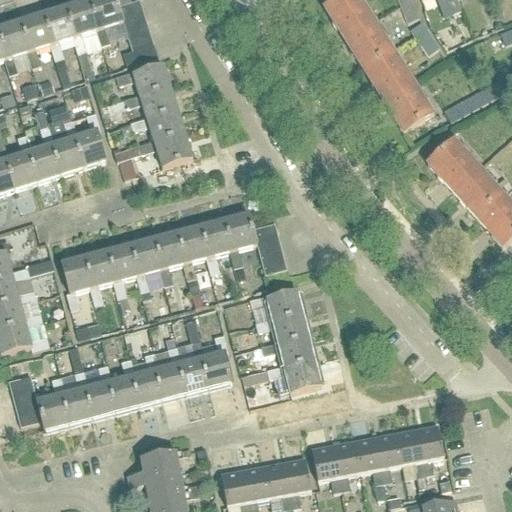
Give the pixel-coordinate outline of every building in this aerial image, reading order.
[(122,29),(120,24),(112,0),(109,0),(89,6),(99,37),(95,38),(100,54),(109,51),(104,35),(122,29)] [(357,0),(345,0),(323,14),(334,30),(343,46),(374,27),(364,11),(357,0)] [(404,0),(396,3),(401,16),(413,11),(408,0),(404,0)] [(451,19),(461,15),(456,5),(447,9),(451,19)] [(89,6),(66,14),(76,44),(72,45),(77,61),(86,59),(81,43),(95,38),(99,37),(89,6)] [(142,18),(138,6),(117,13),(120,24),(121,24),(142,18)] [(413,11),(401,16),(406,29),(419,25),(413,11)] [(66,14),(43,21),(53,51),(49,53),(54,69),(63,66),(58,50),(72,45),(76,44),(66,14)] [(146,29),(142,18),(121,24),(124,36),(146,29)] [(433,38),(438,37),(441,50),(454,47),(448,19),(430,23),(433,38)] [(26,60),(31,75),(40,72),(35,57),(49,53),(53,51),(43,21),(20,28),(30,59),(26,60)] [(374,27),(343,46),(353,61),(363,77),(393,58),(384,42),(374,27)] [(20,28),(0,34),(0,43),(7,66),(3,67),(8,83),(17,80),(12,65),(26,60),(30,59),(20,28)] [(149,40),(146,29),(124,36),(128,47),(149,40)] [(410,36),(416,45),(427,37),(421,29),(410,36)] [(511,44),(509,36),(499,41),(503,52),(511,48),(511,44)] [(416,45),(422,53),(432,46),(427,37),(416,45)] [(153,51),(149,40),(128,47),(131,58),(153,51)] [(432,46),(422,53),(427,62),(438,54),(432,46)] [(157,65),(153,52),(131,58),(122,61),(126,74),(157,65)] [(393,58),(363,77),(373,92),(383,108),(413,89),(403,73),(393,58)] [(77,61),(85,86),(94,83),(86,59),(77,61)] [(134,88),(139,102),(140,106),(171,97),(163,73),(133,82),(132,79),(115,84),(118,93),(134,88)] [(43,101),(54,97),(50,86),(39,90),(43,101)] [(499,87),(492,91),(498,103),(505,99),(499,87)] [(413,89),(383,108),(392,124),(403,140),(433,121),(423,104),(413,89)] [(91,103),(87,92),(87,90),(70,95),(75,109),(91,103)] [(492,91),(485,95),(491,107),(498,103),(492,91)] [(26,94),(21,95),(25,107),(37,103),(33,92),(26,94)] [(485,95),(478,99),(484,110),(491,107),(485,95)] [(123,107),(126,116),(142,109),(147,124),(146,125),(147,129),(178,119),(171,97),(140,106),(139,102),(123,107)] [(11,98),(0,101),(0,104),(3,114),(15,111),(11,98)] [(478,99),(471,103),(478,114),(484,110),(478,99)] [(471,103),(464,107),(471,118),(478,114),(471,103)] [(464,107),(457,111),(464,122),(471,118),(464,107)] [(49,133),(49,135),(54,150),(50,152),(60,182),(83,175),(73,145),(77,143),(72,127),(71,128),(65,110),(48,115),(52,128),(48,129),(49,133)] [(457,111),(450,114),(457,126),(464,122),(457,111)] [(457,126),(450,114),(443,118),(450,130),(457,126)] [(44,117),(33,120),(39,136),(49,133),(44,117)] [(149,134),(153,148),(155,152),(185,142),(178,119),(147,129),(146,125),(130,129),(133,139),(149,134)] [(91,139),(77,143),(73,145),(83,175),(106,168),(97,138),(100,137),(95,120),(86,123),(91,139)] [(45,153),(31,158),(27,159),(37,190),(60,182),(50,152),(54,150),(49,135),(40,137),(45,153)] [(0,201),(14,197),(4,166),(8,165),(3,149),(0,137),(0,201)] [(22,161),(8,165),(4,166),(14,197),(37,190),(27,159),(31,158),(26,142),(17,145),(22,161)] [(140,162),(156,157),(162,176),(193,166),(185,142),(155,152),(153,148),(138,153),(140,162)] [(453,146),(426,170),(439,184),(452,198),(479,174),(466,160),(453,146)] [(128,166),(125,157),(113,161),(116,170),(128,166)] [(479,174),(452,198),(464,212),(477,226),(503,202),(491,188),(479,174)] [(28,193),(13,197),(19,220),(34,216),(28,193)] [(511,211),(503,202),(477,226),(489,239),(502,254),(511,244),(511,211)] [(248,220),(220,228),(228,258),(233,275),(242,273),(237,256),(256,251),(255,246),(252,235),(248,220)] [(220,228),(197,234),(205,265),(209,281),(218,279),(214,262),(228,258),(220,228)] [(277,240),(274,229),(252,235),(255,246),(277,240)] [(200,308),(195,285),(205,282),(209,281),(205,265),(197,234),(191,236),(190,236),(176,240),(173,240),(182,271),(186,287),(188,295),(192,310),(200,308)] [(173,240),(151,246),(159,277),(163,293),(172,291),(168,274),(182,271),(173,240)] [(280,252),(277,240),(255,246),(258,258),(258,257),(280,252)] [(151,246),(127,253),(135,283),(140,300),(149,297),(144,281),(159,277),(151,246)] [(11,280),(10,276),(2,248),(0,248),(0,292),(13,289),(29,284),(29,282),(54,276),(51,265),(26,272),(27,275),(11,280)] [(283,263),(280,252),(258,257),(261,269),(283,263)] [(127,253),(104,259),(112,289),(117,306),(125,304),(120,287),(135,283),(127,253)] [(81,265),(89,295),(93,312),(103,310),(98,293),(112,289),(104,259),(81,265)] [(286,274),(283,263),(261,269),(264,280),(286,274)] [(75,299),(89,295),(81,265),(61,271),(69,300),(65,301),(70,318),(79,316),(75,299)] [(0,292),(0,316),(19,312),(36,307),(33,298),(17,303),(13,289),(0,292)] [(141,306),(150,304),(149,297),(140,300),(141,306)] [(266,303),(249,307),(251,316),(267,312),(271,325),(301,318),(296,299),(267,306),(266,303)] [(0,341),(25,335),(42,330),(40,321),(23,326),(19,312),(0,316),(0,341)] [(307,341),(302,323),(301,318),(271,325),(255,330),(257,339),(273,335),(277,349),(307,341)] [(29,349),(25,335),(0,341),(0,360),(1,363),(30,355),(31,358),(48,354),(46,345),(29,349)] [(313,365),(308,346),(307,341),(277,349),(260,353),(262,363),(279,359),(283,373),(313,365)] [(219,361),(204,365),(212,396),(232,391),(224,361),(227,360),(223,343),(214,345),(219,361)] [(189,402),(205,398),(212,396),(204,365),(200,349),(190,351),(195,367),(181,371),(189,402)] [(148,379),(145,380),(134,383),(142,414),(166,408),(158,377),(153,361),(151,352),(143,354),(145,363),(144,363),(148,379)] [(68,355),(75,381),(74,382),(78,398),(64,401),(72,433),(96,426),(88,395),(83,379),(84,379),(77,353),(68,355)] [(166,408),(179,405),(189,402),(181,371),(177,355),(168,357),(172,373),(158,377),(166,408)] [(320,393),(314,369),(313,365),(283,373),(266,377),(268,386),(285,382),(289,401),(320,393)] [(119,420),(127,418),(142,414),(134,383),(130,367),(120,369),(125,386),(111,389),(119,420)] [(96,426),(101,425),(119,420),(111,389),(107,373),(98,375),(102,391),(88,395),(96,426)] [(8,389),(11,400),(33,394),(30,383),(8,389)] [(44,440),(72,433),(64,401),(59,385),(50,388),(55,404),(37,409),(39,417),(41,429),(44,440)] [(11,400),(14,411),(36,406),(33,394),(11,400)] [(14,411),(17,423),(39,417),(37,409),(36,406),(14,411)] [(20,434),(41,429),(39,417),(17,423),(20,434)] [(438,432),(416,436),(425,482),(434,480),(432,467),(444,465),(438,432)] [(416,436),(396,440),(402,473),(414,471),(416,484),(425,482),(416,436)] [(396,440),(375,444),(384,490),(392,488),(390,475),(402,473),(396,440)] [(372,479),(375,492),(384,490),(375,444),(354,448),(360,481),(372,479)] [(351,503),(349,496),(351,496),(348,483),(360,481),(354,448),(333,452),(343,504),(351,503)] [(332,500),(341,498),(343,504),(333,452),(312,456),(318,489),(330,487),(332,500)] [(177,458),(177,459),(143,465),(145,479),(129,482),(130,489),(181,480),(178,465),(182,464),(182,463),(190,462),(189,455),(181,457),(177,458)] [(306,466),(284,470),(292,511),(301,511),(299,501),(312,498),(306,466)] [(269,473),(263,474),(264,478),(265,484),(269,507),(277,505),(278,505),(281,505),(282,511),(292,511),(284,470),(269,473)] [(257,511),(257,509),(269,507),(265,484),(264,478),(263,474),(242,478),(248,511),(257,511)] [(248,511),(242,478),(221,482),(226,511),(248,511)] [(188,492),(183,493),(181,480),(130,489),(131,496),(147,493),(149,507),(197,499),(196,491),(188,493),(188,492)] [(190,506),(190,505),(198,503),(197,499),(149,507),(150,511),(186,511),(186,507),(190,506)]
